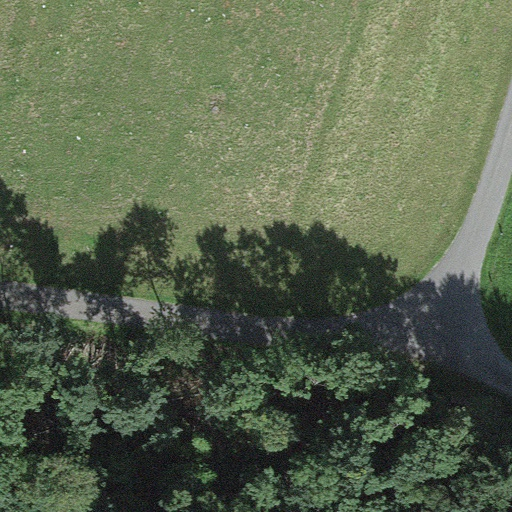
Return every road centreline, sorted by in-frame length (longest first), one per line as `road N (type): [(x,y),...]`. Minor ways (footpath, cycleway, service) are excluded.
road 1 (residential): [(0,294),(331,333),(409,322),(461,276),(511,126)]
road 2 (track): [(409,322),(511,394)]
